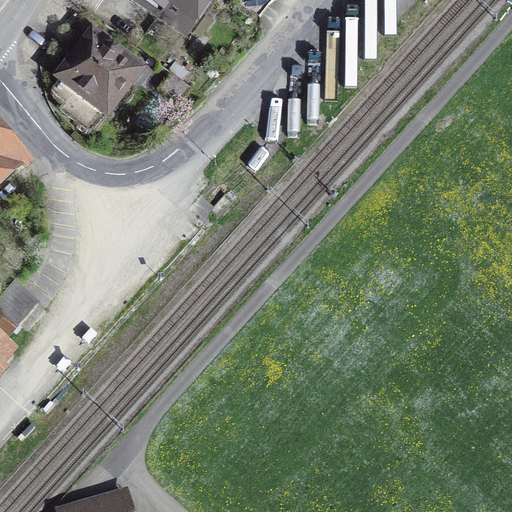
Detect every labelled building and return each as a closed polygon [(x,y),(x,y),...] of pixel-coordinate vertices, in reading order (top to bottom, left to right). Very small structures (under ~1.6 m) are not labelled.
[(148,0),(164,11),(148,33),(166,46),(168,43),(175,46),(184,34),(190,38),(216,0),(148,0)] [(234,0),(259,16),(273,0),(234,0)] [(60,111),(90,134),(115,102),(123,104),(131,100),(133,92),(129,84),(137,73),(119,59),(119,55),(116,50),(112,49),(107,50),(93,39),(54,89),(52,93),(53,98),(64,106),(60,111)] [(172,76),(161,90),(180,104),(190,91),(172,76)] [(0,176),(17,161),(0,142),(0,176)] [(0,299),(0,309),(17,325),(37,302),(15,282),(0,299)] [(130,511),(125,496),(68,511),(130,511)]
